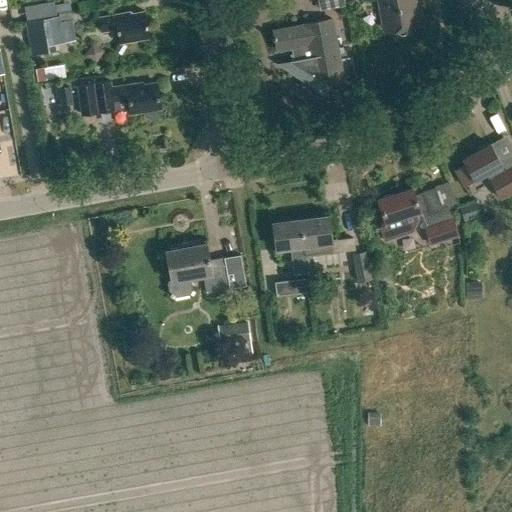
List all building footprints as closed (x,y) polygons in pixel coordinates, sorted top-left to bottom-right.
[(346,5),(344,0),(319,0),(321,10),(346,5)] [(380,0),(386,31),(398,29),(398,32),(401,34),(406,33),(408,30),(407,27),(419,25),(414,0),(380,0)] [(68,9),(54,11),(56,20),(69,17),(68,9)] [(131,14),(130,12),(98,17),(101,32),(115,29),(119,43),(149,38),(144,12),(131,14)] [(56,20),(25,25),(31,59),(54,55),(53,47),(74,43),(69,17),(56,20)] [(280,50),(294,47),(296,59),(294,59),(297,74),(302,77),(315,86),(329,83),(347,80),(341,52),(346,51),(345,46),(340,47),(335,18),(307,23),(307,24),(276,30),(280,50)] [(143,117),(147,120),(154,119),(156,115),(156,109),(159,109),(155,82),(142,84),(142,82),(110,87),(109,81),(77,86),(81,115),(114,110),(112,102),(127,100),(130,113),(142,112),(143,117)] [(73,104),(71,85),(57,87),(60,106),(73,104)] [(511,154),(500,161),(490,144),(463,159),(466,164),(455,170),(464,186),(486,174),(500,198),(511,191),(511,154)] [(421,217),(430,245),(455,237),(446,206),(441,208),(435,189),(413,196),(411,188),(378,199),(384,220),(378,222),(383,237),(411,228),(418,215),(421,217)] [(459,207),(463,220),(481,214),(477,201),(459,207)] [(354,249),(353,238),(332,241),(329,215),(272,223),(275,249),(291,247),(294,274),(308,272),(306,256),(339,252),(339,251),(354,249)] [(172,297),(176,300),(191,298),(194,294),(192,282),(206,279),(209,296),(229,293),(224,267),(210,269),(206,246),(168,253),(173,281),(170,285),(172,297)] [(353,253),(359,282),(371,280),(365,251),(353,253)] [(274,282),(276,295),(310,291),(309,278),(274,282)] [(251,340),(248,321),(218,325),(221,345),(251,340)]
